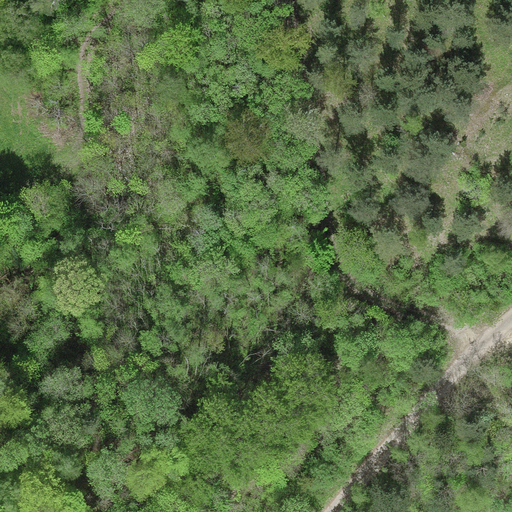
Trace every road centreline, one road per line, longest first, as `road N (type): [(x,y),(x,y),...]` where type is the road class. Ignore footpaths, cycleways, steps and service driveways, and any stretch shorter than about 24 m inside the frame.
road 1 (track): [(339,511),(499,330),(421,314),(365,288),(331,252),(293,0)]
road 2 (track): [(125,0),(88,35),(81,65),(85,135),(64,168),(22,197)]
